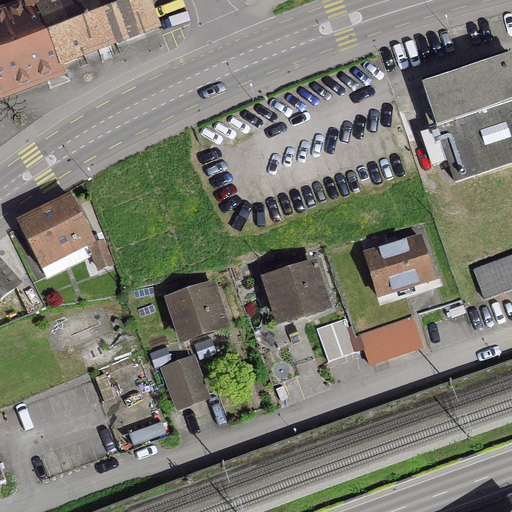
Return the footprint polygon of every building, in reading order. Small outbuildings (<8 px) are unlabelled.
[(0,14),(0,95),(60,72),(58,65),(36,9),(37,9),(33,0),(12,0),(16,9),(0,14)] [(33,0),(37,9),(36,9),(58,65),(156,27),(145,0),(60,0),(44,6),(42,0),(33,0)] [(433,166),(446,162),(453,184),(511,164),(511,64),(510,58),(421,88),(436,132),(423,136),(433,166)] [(69,200),(17,227),(36,264),(39,270),(40,271),(70,256),(74,263),(83,259),(84,260),(92,257),(98,272),(110,267),(102,246),(96,248),(91,246),(87,238),(88,238),(69,200)] [(238,206),(221,211),(229,232),(245,226),(238,206)] [(366,256),(363,257),(376,298),(431,281),(418,240),(388,249),(385,240),(363,247),(366,256)] [(511,256),(472,272),(482,301),(511,290),(511,256)] [(274,269),(262,273),(278,323),(325,307),(312,268),(290,275),(288,268),(275,272),(274,269)] [(0,271),(0,300),(15,287),(0,271)] [(169,303),(168,303),(181,342),(225,327),(212,289),(193,295),(191,290),(180,294),(177,284),(164,288),(169,303)] [(461,307),(447,312),(449,319),(463,314),(461,307)] [(353,338),(357,336),(368,366),(386,360),(376,330),(378,329),(377,326),(378,326),(374,312),(355,319),(357,326),(350,328),(353,338)] [(191,359),(161,370),(175,408),(204,397),(191,359)]
